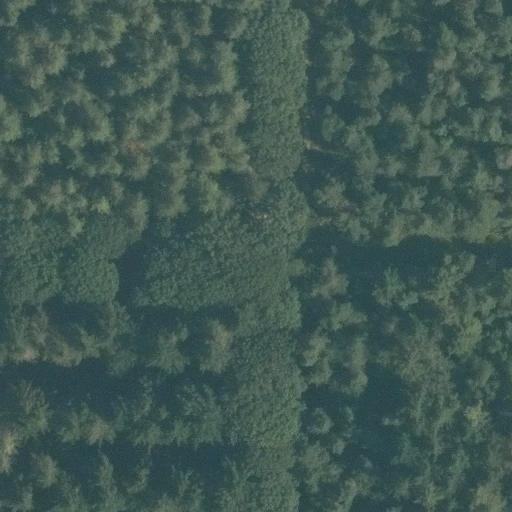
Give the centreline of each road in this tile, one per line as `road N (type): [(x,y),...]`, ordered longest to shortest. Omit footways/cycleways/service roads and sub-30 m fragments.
road 1 (track): [(286,243),(0,242)]
road 2 (track): [(288,511),(286,243)]
road 3 (track): [(286,243),(299,0)]
road 4 (track): [(511,245),(286,243)]
